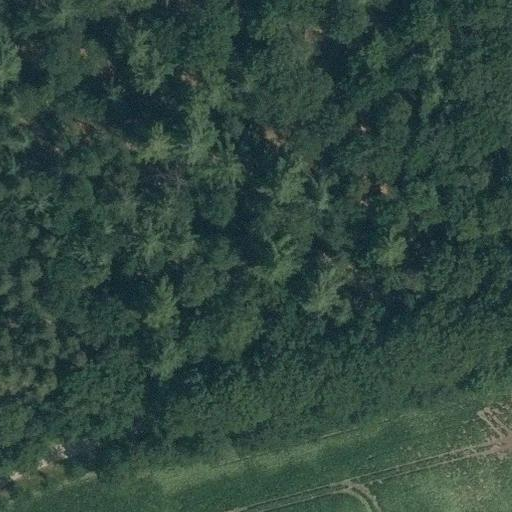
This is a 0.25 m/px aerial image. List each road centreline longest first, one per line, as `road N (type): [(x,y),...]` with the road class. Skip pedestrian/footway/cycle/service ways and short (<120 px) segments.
road 1 (track): [(159,420),(511,321)]
road 2 (track): [(511,175),(479,0)]
road 3 (unclassified): [(0,481),(159,420)]
road 4 (track): [(295,99),(420,212)]
road 5 (track): [(295,99),(189,0)]
